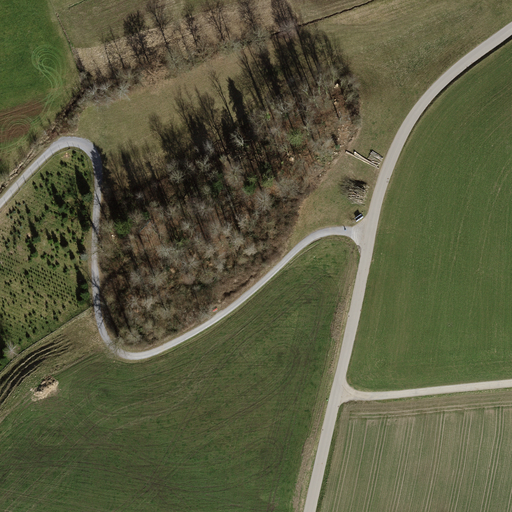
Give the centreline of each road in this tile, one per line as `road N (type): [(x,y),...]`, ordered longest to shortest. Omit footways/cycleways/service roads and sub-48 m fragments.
road 1 (track): [(369,235),(313,237),(218,316),(132,357),(114,350),(101,327),(92,152),(76,142),(52,149),(0,203)]
road 2 (unclassified): [(511,28),(424,101),(388,165),(309,511)]
road 3 (track): [(336,394),(511,383)]
